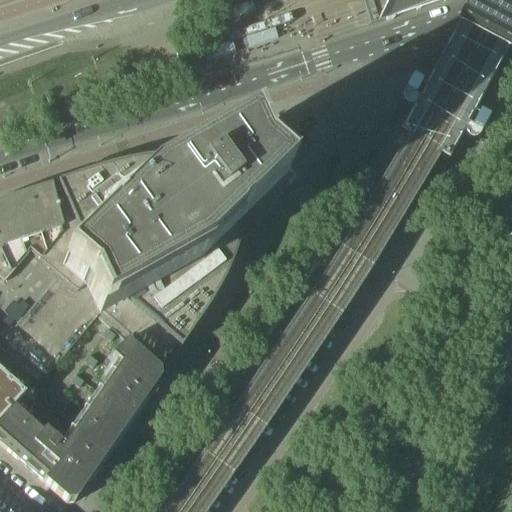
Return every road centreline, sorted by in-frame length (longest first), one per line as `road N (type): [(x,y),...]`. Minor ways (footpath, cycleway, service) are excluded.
road 1 (residential): [(232,511),(394,279),(392,265),(340,235),(329,239),(149,511)]
road 2 (secondary): [(0,160),(467,16)]
road 3 (secondary): [(511,302),(449,511)]
road 4 (secondary): [(140,0),(0,43)]
